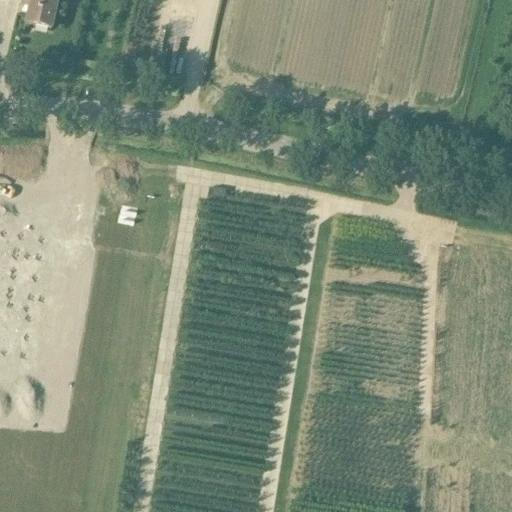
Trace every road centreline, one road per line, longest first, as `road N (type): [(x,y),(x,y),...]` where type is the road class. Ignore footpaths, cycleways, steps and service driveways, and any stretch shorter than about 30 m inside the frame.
road 1 (tertiary): [(511,196),(153,122),(0,110)]
road 2 (track): [(411,175),(402,219),(313,205),(265,511)]
